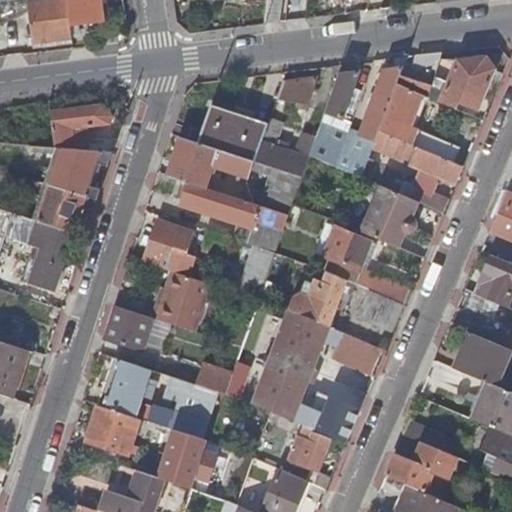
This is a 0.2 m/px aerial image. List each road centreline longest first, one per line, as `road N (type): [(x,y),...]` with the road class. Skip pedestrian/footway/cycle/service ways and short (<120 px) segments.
road 1 (residential): [(18,511),(161,62)]
road 2 (residential): [(511,113),(343,511)]
road 3 (residential): [(161,62),(511,18)]
road 4 (residential): [(0,81),(161,62)]
